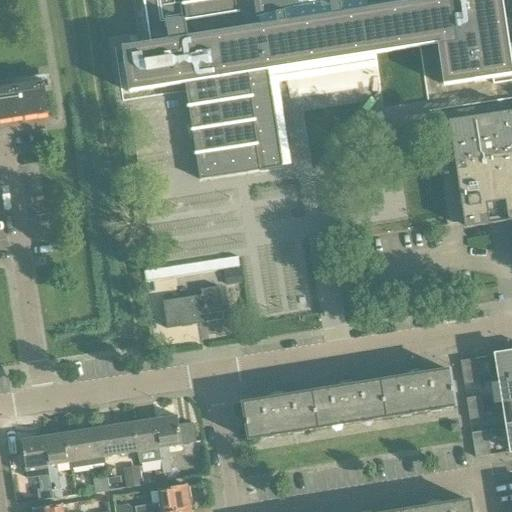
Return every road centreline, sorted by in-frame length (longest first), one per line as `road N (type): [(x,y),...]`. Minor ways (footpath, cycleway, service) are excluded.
road 1 (residential): [(217,374),(511,325)]
road 2 (residential): [(234,509),(475,471),(481,511)]
road 3 (residential): [(41,403),(0,145)]
road 4 (residential): [(41,403),(217,374)]
road 5 (residential): [(217,374),(234,509)]
